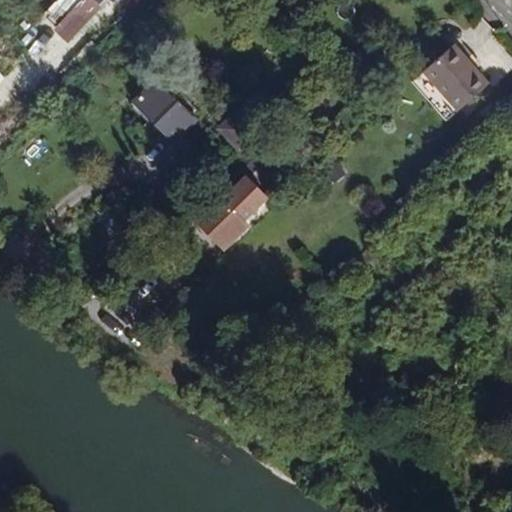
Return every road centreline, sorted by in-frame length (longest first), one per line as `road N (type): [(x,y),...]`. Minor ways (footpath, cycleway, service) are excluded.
road 1 (track): [(0,244),(309,443),(432,511)]
road 2 (unknown): [(16,255),(55,208),(88,184),(200,146)]
